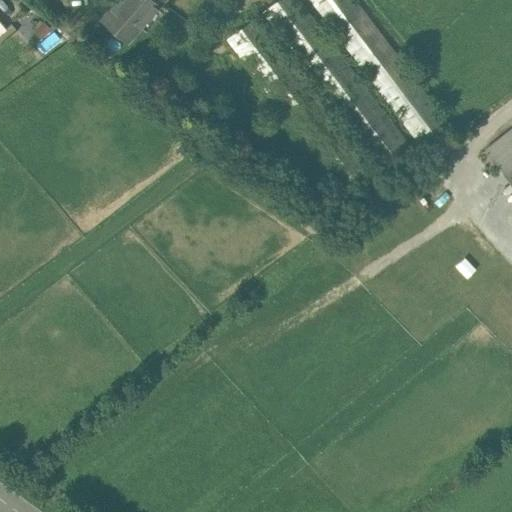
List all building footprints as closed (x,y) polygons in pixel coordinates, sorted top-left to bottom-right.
[(156,0),(116,0),(100,19),(129,43),(162,5),(156,0)] [(412,147),(301,0),(275,0),(261,11),(381,170),(412,147)] [(451,126),(357,0),(308,0),(419,149),(451,126)] [(255,13),(225,35),(346,200),(377,178),(255,13)] [(511,130),(489,148),(511,176),(511,130)]
